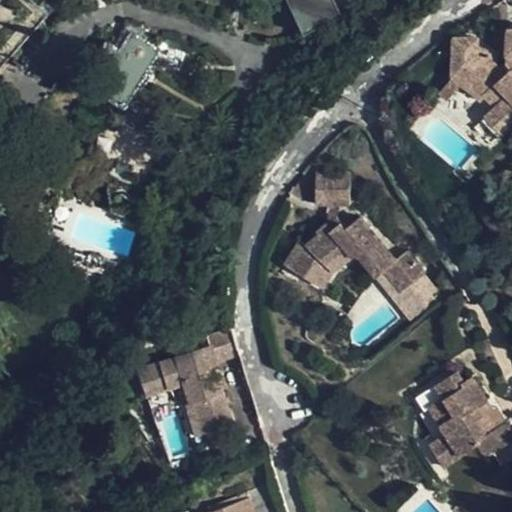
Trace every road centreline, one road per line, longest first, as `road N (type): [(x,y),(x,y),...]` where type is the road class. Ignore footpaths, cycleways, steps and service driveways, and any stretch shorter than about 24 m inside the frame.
road 1 (residential): [(351,93),(271,177),(245,277),(245,325),(295,511)]
road 2 (residential): [(351,93),(397,190),(461,279)]
road 3 (residential): [(463,0),(351,93)]
